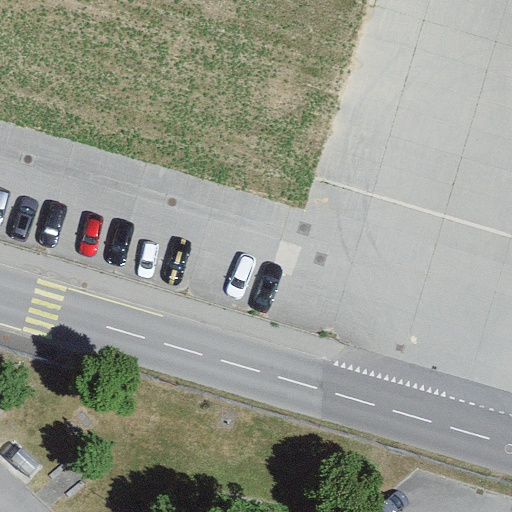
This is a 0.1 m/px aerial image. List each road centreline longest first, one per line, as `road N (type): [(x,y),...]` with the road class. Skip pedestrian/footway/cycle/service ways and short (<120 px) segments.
road 1 (tertiary): [(441,426),(0,300)]
road 2 (residential): [(511,325),(441,426)]
